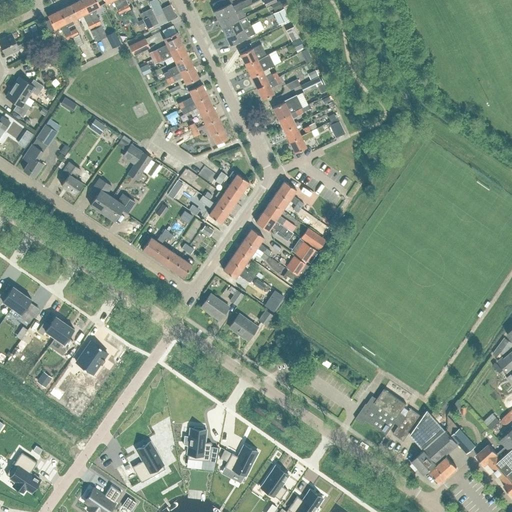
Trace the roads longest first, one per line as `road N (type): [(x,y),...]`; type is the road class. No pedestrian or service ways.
road 1 (unknown): [(81,263),(51,299),(353,511)]
road 2 (tertiary): [(427,501),(174,326)]
road 3 (residential): [(190,292),(0,162)]
road 4 (residential): [(174,326),(45,511)]
road 5 (tertiary): [(170,323),(0,208)]
road 6 (residential): [(271,174),(177,0)]
road 7 (residential): [(190,292),(271,174)]
